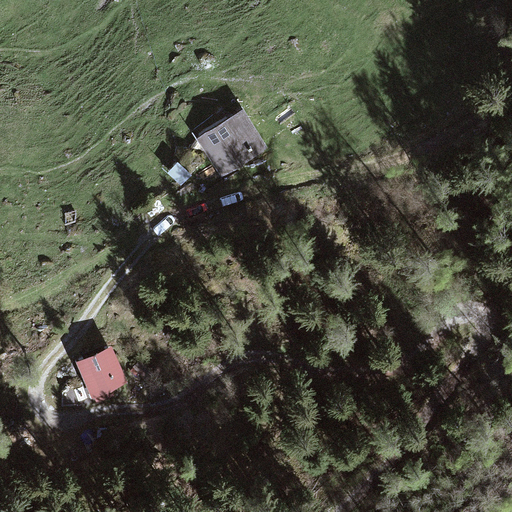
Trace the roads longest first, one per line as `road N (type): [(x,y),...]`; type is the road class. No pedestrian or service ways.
road 1 (track): [(341,511),(420,426),(481,334),(479,314),(454,312),(418,352),(367,379),(240,357),(169,404),(48,417),(36,392),(44,368),(176,216)]
road 2 (track): [(176,216),(293,178),(390,160),(511,97)]
